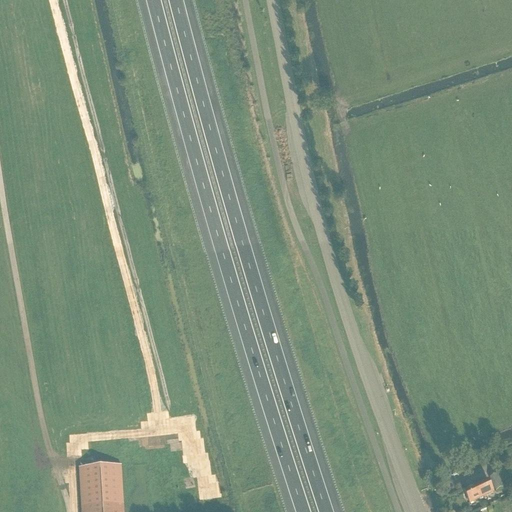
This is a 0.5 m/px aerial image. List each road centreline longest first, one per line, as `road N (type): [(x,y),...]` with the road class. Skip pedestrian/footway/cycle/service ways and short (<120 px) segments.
road 1 (motorway): [(151,0),(302,511)]
road 2 (tertiary): [(417,511),(337,288),(272,0)]
road 3 (motorway): [(328,511),(183,0)]
